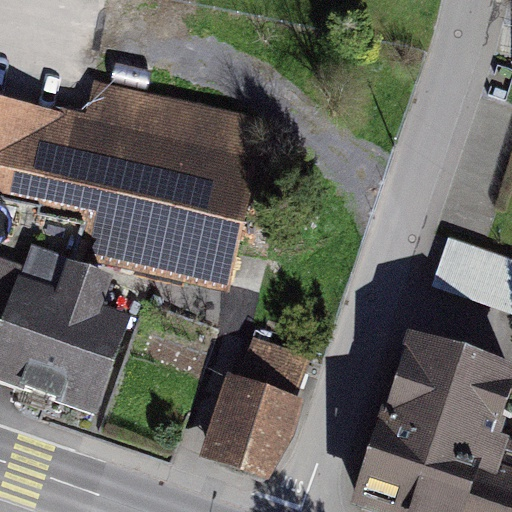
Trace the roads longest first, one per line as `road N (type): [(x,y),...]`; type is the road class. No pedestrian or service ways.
road 1 (residential): [(306,511),(420,171),(454,0)]
road 2 (primary): [(141,511),(0,462)]
